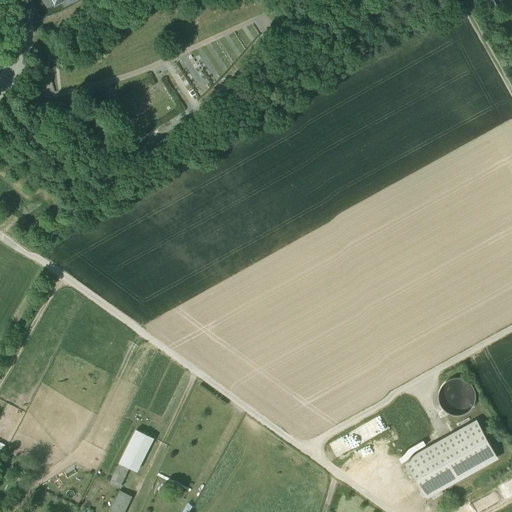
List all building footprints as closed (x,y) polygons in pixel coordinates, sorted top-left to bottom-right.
[(453,406),(452,414),(470,417),(475,386),(451,382),(450,392),(444,391),(441,405),(453,406)] [(476,424),(406,464),(427,500),(497,461),(476,424)] [(154,437),(136,429),(132,437),(149,446),(154,437)] [(149,446),(132,437),(119,463),(137,472),(149,446)] [(123,511),(131,498),(119,492),(108,511),(123,511)]
